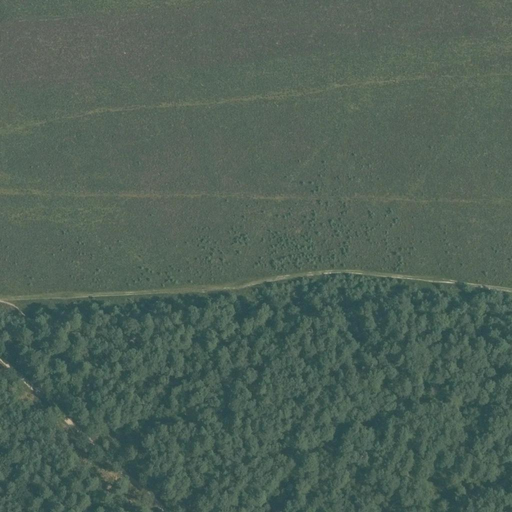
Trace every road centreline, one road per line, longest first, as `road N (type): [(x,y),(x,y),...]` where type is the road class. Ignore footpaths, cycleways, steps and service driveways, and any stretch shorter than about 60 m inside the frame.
road 1 (track): [(511,291),(334,272),(146,294),(0,299)]
road 2 (track): [(0,359),(163,511)]
